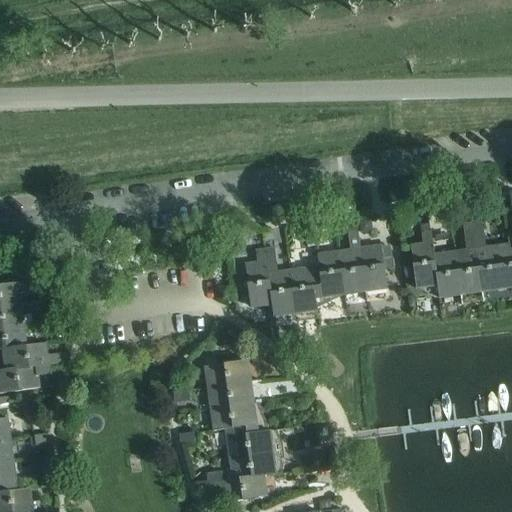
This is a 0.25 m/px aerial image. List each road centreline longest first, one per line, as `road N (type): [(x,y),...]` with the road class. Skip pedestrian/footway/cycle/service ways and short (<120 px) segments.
road 1 (residential): [(361,511),(344,490),(329,400),(230,315),(198,298),(88,313),(74,211)]
road 2 (residential): [(74,211),(511,150)]
road 3 (residential): [(120,96),(511,86)]
road 4 (residential): [(120,96),(0,97)]
